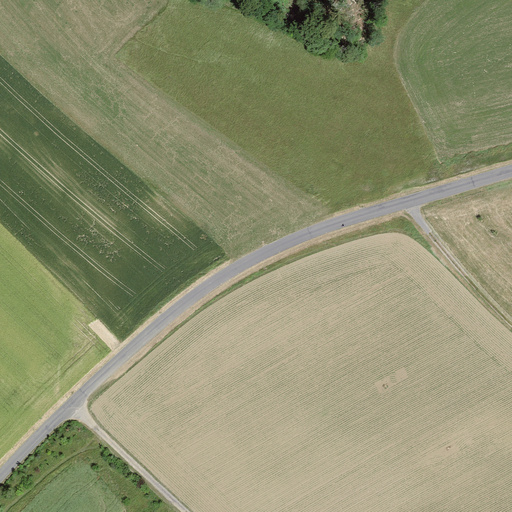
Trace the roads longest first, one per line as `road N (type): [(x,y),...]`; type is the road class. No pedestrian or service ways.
road 1 (unclassified): [(0,475),(145,335),(228,273),(319,231),(511,171)]
road 2 (track): [(408,202),(511,323)]
road 3 (track): [(184,511),(70,404)]
